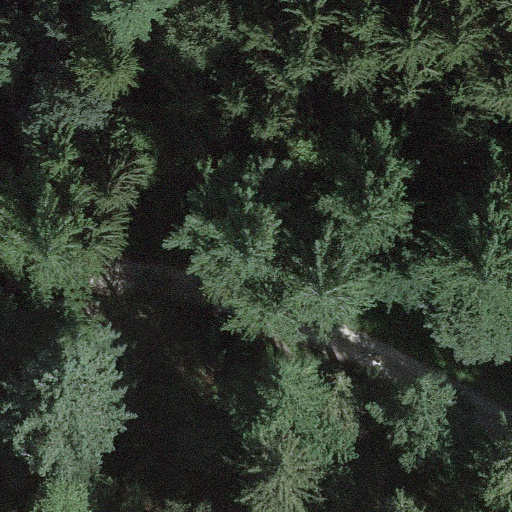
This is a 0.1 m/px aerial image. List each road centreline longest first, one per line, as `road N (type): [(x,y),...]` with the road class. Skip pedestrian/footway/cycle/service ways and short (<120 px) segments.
road 1 (track): [(260,304),(511,423)]
road 2 (track): [(0,277),(133,275),(260,304)]
